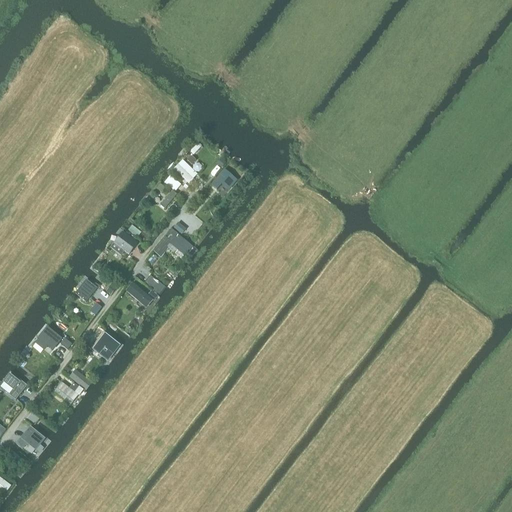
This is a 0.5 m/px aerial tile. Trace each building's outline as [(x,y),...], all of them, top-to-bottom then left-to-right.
[(191,188),(197,181),(180,167),(175,173),(191,188)] [(163,208),(168,212),(180,197),(175,193),(163,208)] [(208,227),(196,217),(189,225),(202,235),(208,227)] [(187,260),(196,251),(180,236),(171,246),(187,260)] [(117,245),(129,255),(135,248),(123,237),(117,245)] [(155,302),(134,285),(126,296),(148,312),(155,302)] [(84,296),(95,304),(101,296),(90,288),(84,296)] [(120,347),(103,333),(94,345),(111,358),(120,347)] [(40,346),(53,356),(62,345),(49,335),(40,346)] [(2,388),(19,401),(26,391),(9,378),(2,388)] [(71,407),(79,396),(65,385),(57,396),(71,407)] [(26,447),(34,435),(30,432),(22,444),(26,447)] [(0,487),(9,494),(14,488),(0,478),(0,487)]
